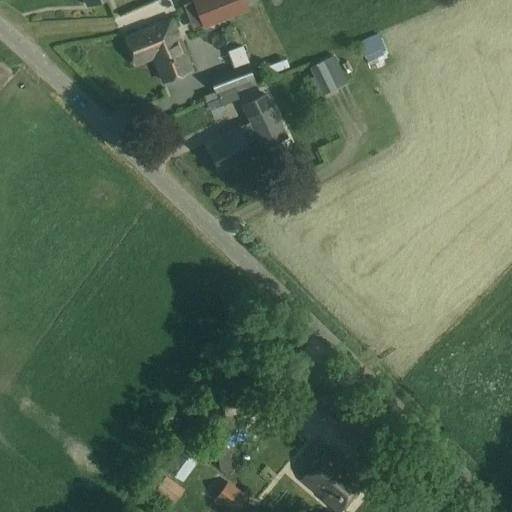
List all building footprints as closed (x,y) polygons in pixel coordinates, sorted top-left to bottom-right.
[(195,0),(205,25),(250,7),(247,0),(195,0)] [(192,69),(172,18),(125,36),(136,63),(154,56),(163,80),(192,69)] [(226,49),(229,60),(245,55),(242,45),(226,49)] [(284,57),(265,61),(268,73),(287,68),(284,57)] [(310,68),(314,76),(326,70),(322,61),(310,68)] [(249,62),(210,77),(217,95),(255,80),(249,62)] [(285,137),(279,126),(265,95),(243,105),(251,122),(239,128),(238,128),(220,136),(223,141),(209,148),(219,168),(237,160),(238,163),(247,159),(245,156),(251,153),(246,144),(259,138),(263,147),(285,137)] [(308,399),(348,439),(371,416),(331,376),(308,399)] [(198,459),(180,446),(165,467),(183,479),(198,459)] [(329,448),(301,480),(337,511),(338,511),(366,479),(329,448)] [(165,474),(154,489),(174,503),(185,488),(165,474)] [(236,511),(249,496),(228,480),(215,498),(234,511),(236,511)]
